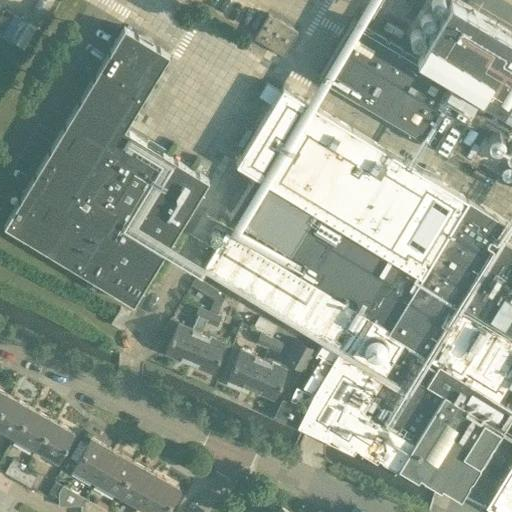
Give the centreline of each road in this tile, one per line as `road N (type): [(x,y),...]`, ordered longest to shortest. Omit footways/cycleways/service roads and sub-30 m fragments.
road 1 (residential): [(235,448),(0,345)]
road 2 (unknown): [(122,17),(0,175)]
road 3 (residential): [(383,511),(235,448)]
